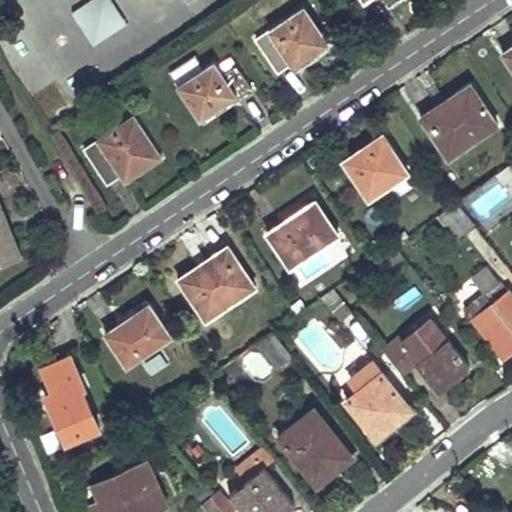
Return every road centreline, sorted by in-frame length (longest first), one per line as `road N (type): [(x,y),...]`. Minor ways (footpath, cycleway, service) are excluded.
road 1 (residential): [(98,264),(489,0)]
road 2 (residential): [(98,264),(0,87)]
road 3 (residential): [(511,405),(376,511)]
road 4 (residential): [(0,338),(98,264)]
